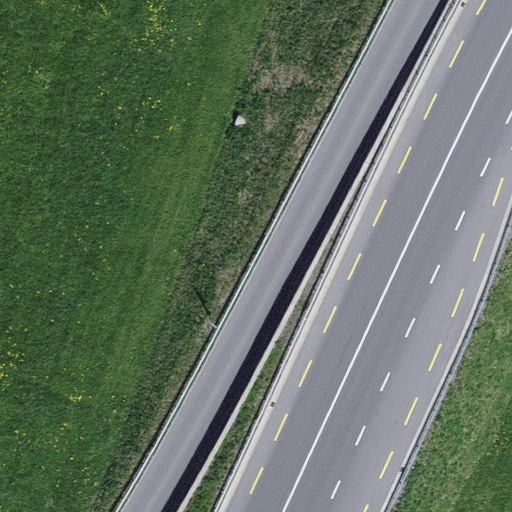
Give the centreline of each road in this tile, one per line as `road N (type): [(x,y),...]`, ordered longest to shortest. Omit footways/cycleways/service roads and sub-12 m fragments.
road 1 (secondary): [(420,0),(145,511)]
road 2 (secondary): [(286,511),(511,38)]
